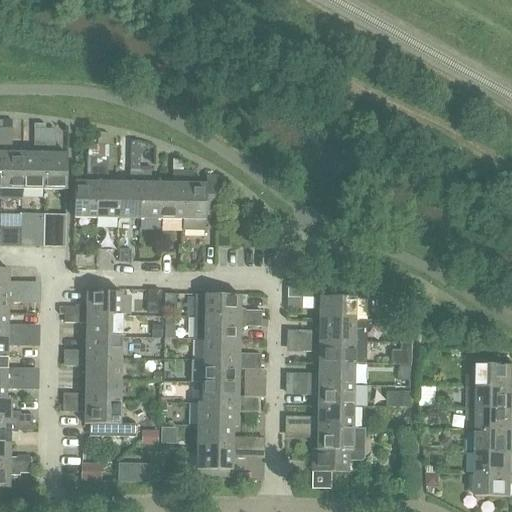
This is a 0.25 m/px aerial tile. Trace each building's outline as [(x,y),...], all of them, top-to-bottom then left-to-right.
[(11,130),(1,130),(0,173),(0,199),(21,200),(21,191),(22,155),(10,155),(11,130)] [(22,155),(21,191),(43,191),(44,131),(33,131),(32,156),(22,155)] [(44,131),(43,191),(65,192),(66,156),(54,156),(54,131),(44,131)] [(129,144),(129,172),(139,172),(139,144),(129,144)] [(85,184),(74,184),(73,219),(95,220),(96,147),(88,147),(87,160),(86,159),(85,184)] [(96,147),(95,220),(117,220),(117,185),(106,184),(107,147),(96,147)] [(138,221),(140,172),(139,172),(129,172),(129,185),(117,185),(117,220),(138,221)] [(140,172),(138,221),(160,221),(161,186),(150,185),(150,172),(140,172)] [(161,186),(160,221),(182,221),(183,173),(172,173),(172,186),(161,186)] [(216,217),(217,179),(205,179),(205,186),(193,186),(193,173),(183,173),(182,221),(181,232),(204,232),(204,217),(216,217)] [(0,271),(0,293),(20,294),(21,283),(8,282),(8,271),(0,271)] [(319,310),(319,321),(354,321),(366,322),(367,288),(319,287),(319,299),(306,299),(306,310),(319,310)] [(20,304),(20,294),(0,293),(0,314),(7,315),(7,304),(20,304)] [(64,316),(121,317),(122,294),(86,294),(85,309),(64,308),(64,316)] [(421,295),(415,295),(401,295),(401,308),(420,308),(421,297),(421,295)] [(194,318),(204,319),(261,320),(261,312),(240,311),(240,297),(194,296),(194,318)] [(418,309),(408,309),(408,323),(418,324),(418,309)] [(7,326),(7,315),(0,314),(0,335),(19,336),(20,326),(7,326)] [(121,339),(121,317),(64,316),(64,324),(85,324),(85,338),(121,339)] [(193,340),(203,340),(239,341),(239,327),(261,328),(261,320),(204,319),(194,318),(193,340)] [(306,331),(305,342),(354,343),(366,343),(366,322),(354,321),(319,321),(318,331),(306,331)] [(19,347),(19,336),(0,335),(0,357),(6,358),(6,347),(19,347)] [(63,359),(121,360),(121,339),(85,338),(85,352),(63,351),(63,359)] [(203,340),(203,362),(260,363),(260,355),(239,355),(239,341),(203,340)] [(366,343),(354,343),(305,342),(305,353),(318,353),(318,364),(354,365),(354,364),(365,364),(366,343)] [(6,368),(6,358),(0,357),(0,379),(19,380),(19,369),(6,368)] [(478,366),(477,388),(511,388),(511,366),(500,367),(500,358),(478,357),(478,366)] [(120,382),(121,360),(63,359),(63,367),(85,368),(84,381),(120,382)] [(202,383),(238,384),(239,370),(260,371),(260,363),(203,362),(202,383)] [(305,386),(353,386),(354,365),(318,364),(317,375),(305,375),(305,386)] [(19,380),(0,379),(0,400),(6,401),(6,400),(6,390),(19,390),(19,380)] [(63,403),(120,403),(120,382),(84,381),(84,395),(63,395),(63,403)] [(202,383),(202,404),(259,406),(259,398),(238,398),(238,384),(202,383)] [(353,408),(353,386),(305,386),(304,396),(317,396),(317,407),(353,408)] [(511,410),(511,388),(477,388),(477,410),(511,410)] [(11,400),(6,400),(6,401),(0,400),(0,422),(32,423),(32,416),(10,415),(11,400)] [(120,425),(120,403),(63,403),(62,413),(84,413),(84,426),(89,426),(89,438),(123,438),(124,425),(120,425)] [(259,406),(202,404),(197,404),(197,428),(232,428),(237,428),(238,414),(259,414),(259,406)] [(304,418),(304,429),(352,429),(353,408),(317,407),(317,418),(304,418)] [(511,410),(477,410),(476,432),(511,432),(511,410)] [(31,431),(32,423),(0,422),(0,444),(10,444),(10,431),(31,431)] [(197,428),(196,448),(245,449),(245,438),(232,438),(232,428),(197,428)] [(352,452),(352,429),(304,429),(304,439),(316,440),(316,450),(312,450),(312,461),(312,472),(348,474),(348,462),(348,452),(352,452)] [(157,432),(141,431),(141,446),(157,447),(157,432)] [(511,432),(476,432),(476,454),(511,454),(511,451),(511,432)] [(0,444),(0,465),(31,466),(31,459),(10,458),(10,444),(0,444)] [(245,449),(196,448),(196,484),(229,485),(229,472),(232,472),(233,460),(245,460),(245,449)] [(511,467),(511,468),(511,454),(476,454),(476,476),(511,476),(511,467)] [(117,482),(132,482),(132,464),(117,464),(117,482)] [(0,465),(0,498),(5,495),(1,489),(9,489),(9,474),(31,474),(31,466),(0,465)] [(93,481),(93,465),(82,465),(81,481),(93,481)] [(511,483),(511,476),(476,476),(475,498),(511,498),(511,484),(511,483)]
